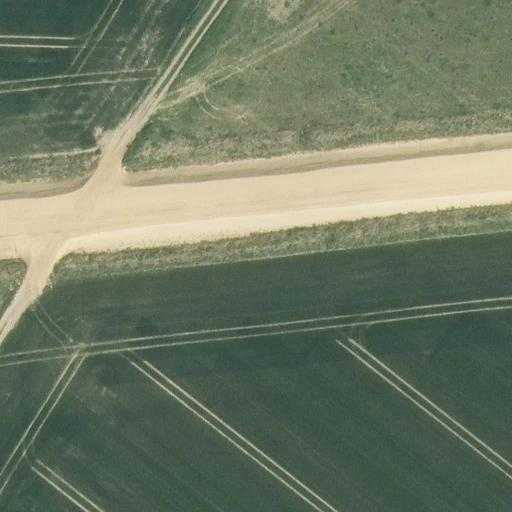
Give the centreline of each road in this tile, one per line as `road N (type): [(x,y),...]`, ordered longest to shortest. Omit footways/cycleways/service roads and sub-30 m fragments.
road 1 (secondary): [(0,226),(511,176)]
road 2 (track): [(0,342),(217,0)]
